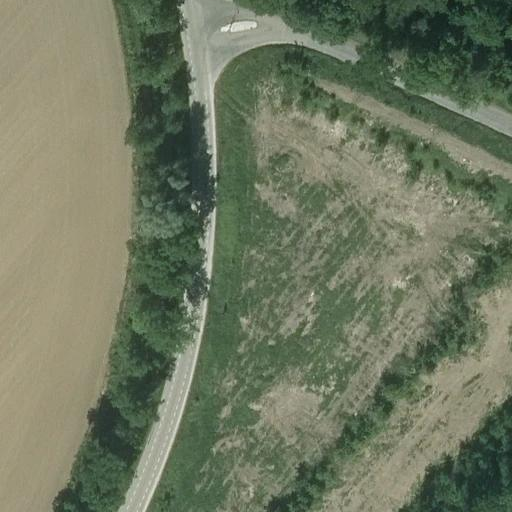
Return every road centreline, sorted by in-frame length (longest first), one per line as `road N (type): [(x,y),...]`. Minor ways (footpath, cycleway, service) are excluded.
road 1 (tertiary): [(124,511),(181,345),(197,211),(197,118),(181,20)]
road 2 (unclassified): [(511,122),(273,15),(248,9),(181,20)]
